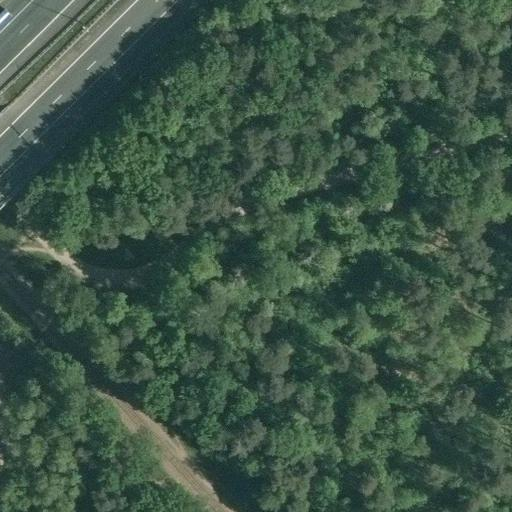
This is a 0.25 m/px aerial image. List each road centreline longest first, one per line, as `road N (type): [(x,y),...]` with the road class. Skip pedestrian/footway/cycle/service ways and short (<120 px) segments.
road 1 (track): [(341,178),(226,215),(168,262),(137,274),(86,271),(35,227)]
road 2 (motorway): [(0,157),(157,0)]
road 3 (track): [(511,133),(341,178)]
